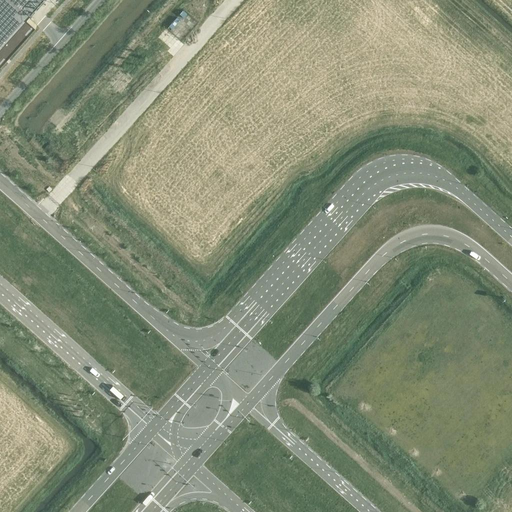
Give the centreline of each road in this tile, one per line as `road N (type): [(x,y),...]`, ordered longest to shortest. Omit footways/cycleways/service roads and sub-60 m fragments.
road 1 (secondary): [(511,237),(441,178),(390,176),(357,199),(225,346)]
road 2 (secondary): [(271,376),(377,260),(404,242),(425,234),(450,238),(511,281)]
road 3 (unclassified): [(39,215),(234,0)]
road 4 (unclassified): [(0,292),(152,429)]
road 5 (unclassified): [(175,336),(39,215)]
road 6 (unclassified): [(0,112),(101,0)]
road 7 (unclassified): [(370,511),(269,421)]
